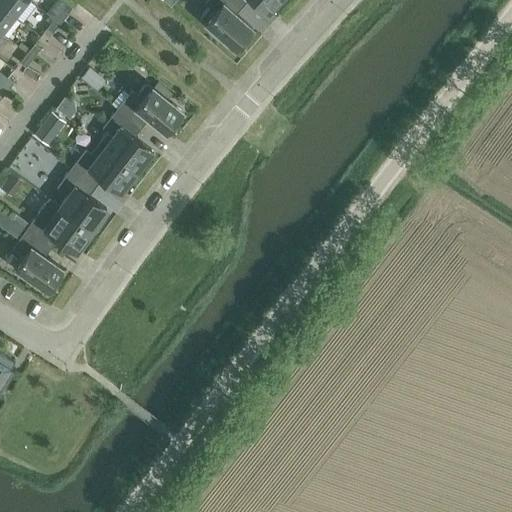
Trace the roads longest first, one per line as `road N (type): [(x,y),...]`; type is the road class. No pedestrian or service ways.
road 1 (unclassified): [(127,511),(511,18)]
road 2 (residential): [(341,0),(247,104),(61,353),(0,315)]
road 3 (residential): [(0,161),(100,25)]
